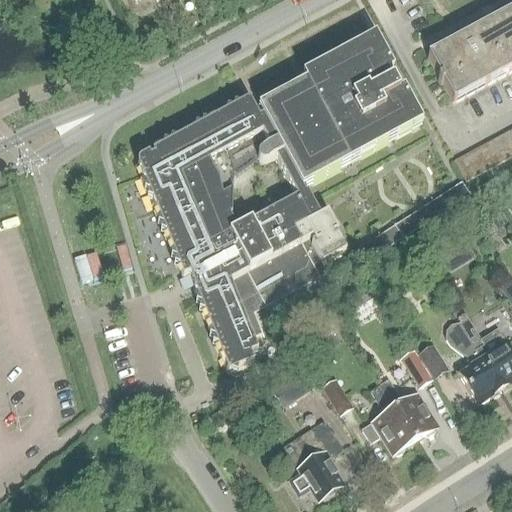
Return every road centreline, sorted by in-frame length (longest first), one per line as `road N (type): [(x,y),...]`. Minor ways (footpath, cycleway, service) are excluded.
road 1 (residential): [(220,511),(166,411),(135,313)]
road 2 (tertiary): [(0,176),(161,84)]
road 3 (tertiary): [(161,84),(0,149)]
road 4 (tertiary): [(312,0),(161,84)]
